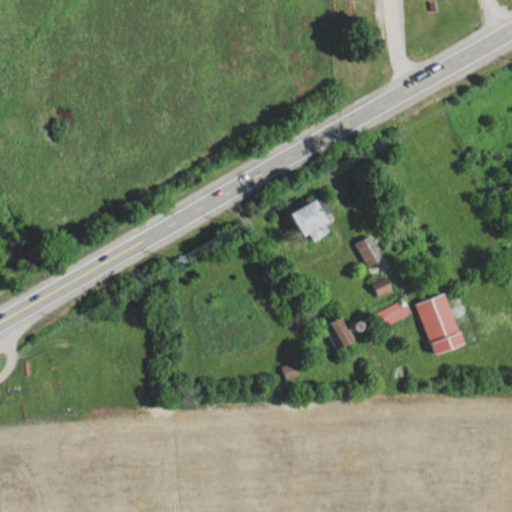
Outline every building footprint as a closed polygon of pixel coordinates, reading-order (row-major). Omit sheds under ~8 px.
[(295,235),(304,231),(308,239),(326,231),(319,215),(329,210),(321,194),(284,211),(295,235)] [(365,234),(351,242),(363,265),(378,257),(365,234)] [(389,289),(382,274),(368,281),(375,295),(389,289)] [(440,293),(412,304),(431,354),(459,343),(440,293)] [(407,313),(401,299),(373,310),(379,324),(407,313)] [(336,314),(319,324),(333,348),(350,338),(336,314)] [(289,362),(277,367),(282,379),(295,374),(289,362)]
